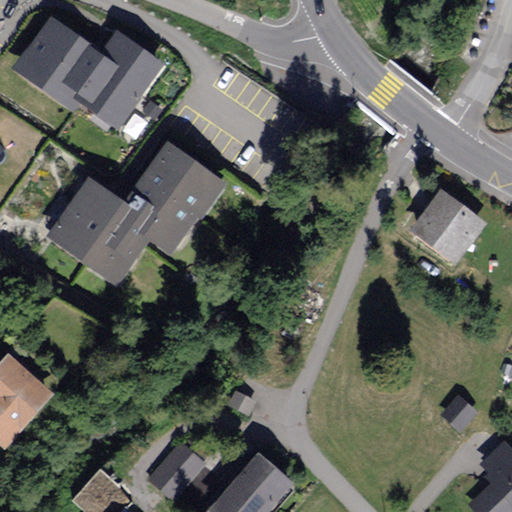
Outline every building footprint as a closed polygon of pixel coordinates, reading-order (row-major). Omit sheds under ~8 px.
[(117,134),(167,57),(116,25),(103,46),(49,11),(13,67),(117,134)] [(57,232),(118,275),(151,229),(172,244),(215,184),(169,151),(125,211),(90,186),(57,232)] [(438,192),(407,234),(453,268),(484,225),(438,192)] [(292,313),(306,321),(319,296),(305,288),(292,313)] [(0,450),(48,399),(1,356),(0,357),(0,450)] [(254,406),(233,395),(225,409),(245,421),(254,406)] [(446,414),(460,427),(472,413),(458,400),(446,414)] [(175,439),(141,478),(171,505),(206,466),(175,439)] [(511,458),(491,478),(497,484),(477,503),(485,511),(508,511),(511,509),(511,458)] [(272,511),(290,492),(253,459),(206,511),(272,511)]
